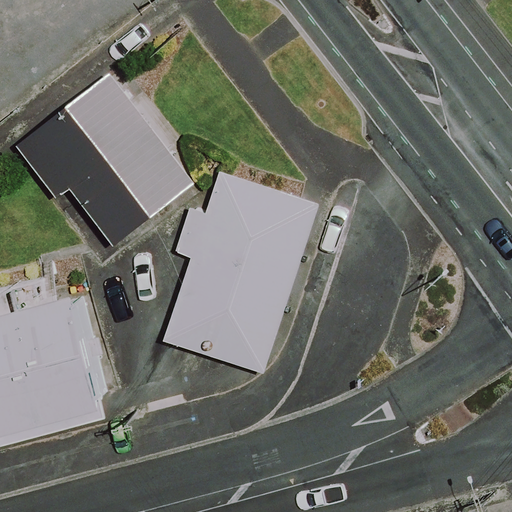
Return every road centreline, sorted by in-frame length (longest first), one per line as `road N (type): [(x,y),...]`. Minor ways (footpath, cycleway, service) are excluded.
road 1 (residential): [(168,511),(384,450),(511,394)]
road 2 (secondary): [(362,0),(511,194)]
